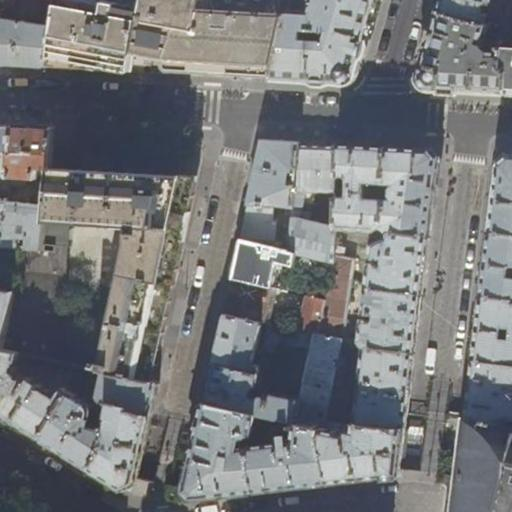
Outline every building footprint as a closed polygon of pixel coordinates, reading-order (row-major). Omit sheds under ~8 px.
[(14,0),(0,0),(0,65),(10,65),(47,67),(54,27),(10,20),(12,11),(14,9),(14,0)] [(72,68),(73,62),(87,64),(130,72),(144,0),(58,0),(57,5),(55,17),(54,27),(47,67),(72,68)] [(144,0),(130,72),(143,73),(144,65),(164,68),(166,68),(167,68),(169,70),(171,70),(199,72),(273,76),(287,17),(202,12),(204,0),(144,0)] [(312,0),(313,0),(309,12),(288,11),(287,17),(273,76),(272,80),(305,82),(344,85),(356,76),(367,41),(378,0),(312,0)] [(491,6),(492,0),(441,0),(436,20),(483,33),(487,17),(487,16),(488,10),(484,9),(485,5),(491,6)] [(45,16),(55,17),(57,5),(46,4),(45,16)] [(464,94),(506,94),(507,75),(503,68),(490,68),(490,63),(483,56),(479,55),(481,49),(485,50),(487,43),(483,42),(483,38),(486,39),(487,35),(483,33),(436,20),(428,46),(420,79),(424,85),(428,89),(433,91),(438,92),(445,92),(458,93),(464,94)] [(511,47),(504,47),(503,52),(503,68),(507,75),(506,94),(511,94),(511,47)] [(0,126),(0,246),(3,247),(7,203),(7,200),(0,199),(0,189),(8,190),(8,185),(13,125),(12,125),(0,126)] [(32,126),(13,125),(8,185),(23,186),(27,182),(27,179),(36,179),(36,176),(49,176),(49,167),(52,127),(32,126)] [(294,209),(299,145),(299,142),(278,141),(263,140),(250,198),(241,240),(271,248),(274,207),(294,209)] [(300,145),(299,145),(294,209),(293,216),(292,240),(291,253),(295,254),(317,259),(313,275),(331,279),(331,276),(334,262),(335,242),(336,230),(336,228),(310,222),(314,192),(337,192),(339,147),(337,147),(318,146),(300,145)] [(339,145),(339,147),(337,192),(336,228),(336,230),(372,232),(382,228),(385,201),(385,196),(373,196),(373,183),(386,184),(388,148),(361,146),(339,145)] [(412,149),(388,148),(386,184),(387,184),(387,191),(391,191),(391,196),(385,196),(385,201),(382,228),(386,232),(429,237),(434,196),(439,161),(429,150),(412,149)] [(511,154),(511,155),(499,164),(494,199),(490,233),(511,234),(511,154)] [(51,167),(49,167),(49,176),(47,206),(46,221),(127,227),(126,242),(98,372),(104,373),(154,382),(154,381),(161,350),(173,294),(188,227),(195,195),(180,175),(153,173),(82,169),(51,167)] [(47,206),(7,203),(3,247),(23,248),(25,249),(26,239),(37,240),(36,250),(43,250),(44,245),(46,221),(47,206)] [(292,240),(293,216),(286,216),(284,240),(292,240)] [(427,257),(429,237),(386,232),(387,233),(386,238),(372,243),(367,289),(422,296),(427,257)] [(511,234),(490,233),(486,265),(482,297),(511,299),(511,234)] [(291,253),(271,248),(241,240),(236,262),(232,279),(270,288),(272,288),(277,265),(286,267),(284,274),(291,275),(292,270),(295,254),(291,253)] [(343,243),(335,242),(334,262),(331,276),(351,280),(354,259),(344,258),(345,249),(342,248),(343,243)] [(36,250),(25,249),(23,248),(13,292),(0,348),(0,352),(18,356),(62,365),(70,247),(44,245),(43,250),(36,250)] [(3,247),(0,246),(0,291),(13,292),(23,248),(3,247)] [(351,280),(331,276),(331,279),(329,286),(319,335),(342,341),(341,345),(364,348),(363,347),(415,354),(419,320),(422,296),(367,289),(360,339),(353,339),(353,341),(343,340),(351,280)] [(262,323),(270,288),(232,279),(228,299),(225,315),(262,323)] [(311,282),(299,332),(319,335),(329,286),(311,282)] [(0,348),(13,292),(0,291),(0,348)] [(511,299),(482,297),(477,334),(470,392),(466,419),(503,427),(511,429),(511,299)] [(252,365),(262,323),(225,315),(219,338),(210,381),(205,403),(259,415),(269,417),(298,423),(318,427),(323,428),(325,418),(341,345),(342,341),(319,335),(299,332),(269,325),(264,349),(280,352),(282,343),(311,350),(301,400),(275,395),(274,394),(272,394),(271,395),(270,395),(270,398),(263,397),(259,402),(258,401),(256,399),(256,397),(255,395),(256,393),(257,391),(258,388),(262,374),(258,373),(259,367),(252,365)] [(411,380),(415,354),(363,347),(364,348),(341,345),(325,418),(354,425),(405,431),(411,380)] [(18,356),(0,352),(0,412),(41,439),(70,392),(65,389),(64,388),(63,388),(62,388),(61,389),(60,389),(60,390),(55,387),(51,393),(35,382),(34,382),(31,380),(30,380),(28,379),(19,378),(15,372),(18,356)] [(159,383),(154,382),(104,373),(99,395),(98,397),(98,398),(99,401),(101,403),(103,404),(111,406),(109,416),(94,413),(92,420),(107,423),(101,453),(91,470),(102,477),(122,489),(136,483),(153,408),(159,383)] [(88,404),(70,392),(41,439),(91,470),(101,453),(107,423),(92,420),(94,413),(94,412),(93,410),(93,408),(92,407),(91,405),(89,404),(88,404)] [(254,437),(259,415),(205,403),(201,422),(185,491),(192,499),(224,496),(256,492),(249,445),(239,446),(241,440),(254,437)] [(511,511),(511,429),(503,427),(466,419),(455,507),(454,511),(511,511)] [(321,454),(318,427),(298,423),(295,435),(275,431),(273,442),(249,445),(256,492),(286,488),(327,484),(322,453),(321,454)] [(400,470),(405,431),(354,425),(353,433),(323,428),(318,427),(321,454),(322,453),(327,484),(362,480),(399,475),(400,470)]
